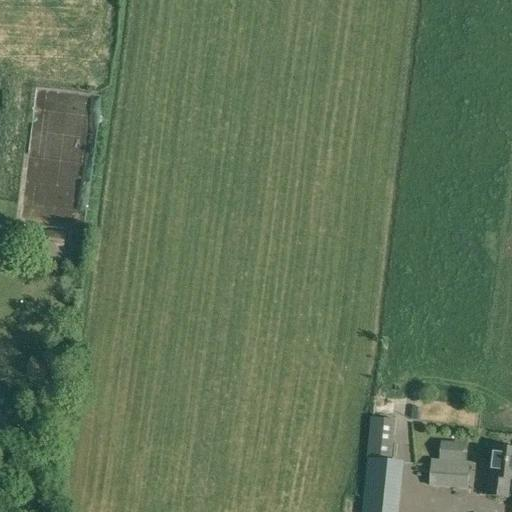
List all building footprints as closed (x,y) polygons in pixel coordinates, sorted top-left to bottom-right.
[(66,251),(68,233),(48,230),(45,248),(66,251)] [(49,364),(32,359),(27,375),(44,380),(49,364)] [(399,511),(404,463),(392,462),(396,422),(390,421),(371,419),(367,459),(366,459),(360,511),(399,511)] [(509,477),(511,477),(511,449),(492,447),(487,496),(507,498),(509,477)] [(468,489),(469,463),(435,460),(433,486),(468,489)]
